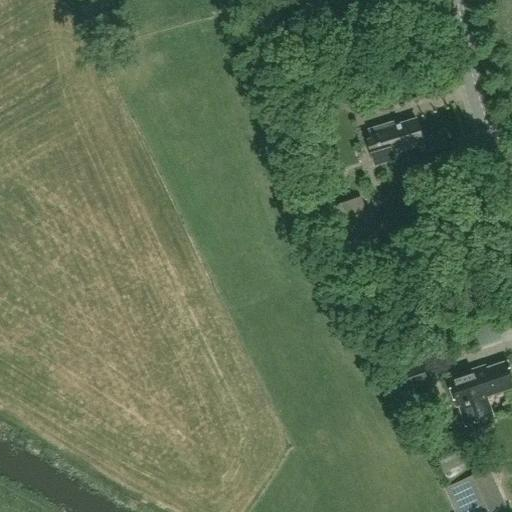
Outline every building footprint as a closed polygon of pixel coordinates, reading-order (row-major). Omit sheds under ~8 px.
[(424,146),(416,119),(399,125),(399,121),(369,130),(372,138),(368,139),(376,167),(397,161),(395,154),(424,146)] [(361,197),(324,210),(345,269),(348,279),(368,271),(365,262),(382,255),(361,197)] [(478,351),(501,344),(494,319),(471,326),(478,351)] [(431,386),(424,368),(422,361),(396,371),(404,395),(431,386)] [(511,387),(511,374),(507,361),(486,369),(485,366),(448,379),(457,405),(459,405),(467,426),(494,416),(487,396),(511,387)] [(439,465),(447,484),(467,475),(459,456),(439,465)] [(444,489),(455,511),(492,511),(507,506),(489,468),(444,489)]
